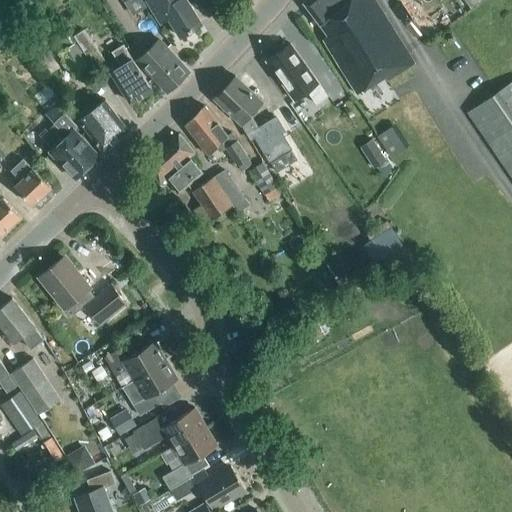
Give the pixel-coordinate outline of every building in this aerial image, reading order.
[(145,0),(145,1),(160,25),(168,20),(180,39),(203,24),(187,0),(145,0)] [(307,0),(304,3),(327,34),(322,39),(356,95),(362,91),(364,95),(369,92),(366,88),(384,77),(387,80),(413,64),(374,0),(307,0)] [(463,0),(470,9),(481,0),(463,0)] [(34,19),(23,4),(8,13),(18,29),(34,19)] [(96,69),(106,62),(88,33),(77,40),(96,69)] [(167,93),(189,72),(158,39),(136,60),(167,93)] [(78,79),(91,71),(74,44),(61,52),(78,79)] [(152,91),(123,45),(111,52),(120,68),(111,73),(130,103),(137,98),(138,100),(152,91)] [(292,46),(268,63),(295,103),(308,94),(317,107),(329,99),(292,46)] [(235,76),(214,99),(240,124),(250,141),(255,138),(268,162),(270,161),(276,171),(297,160),(291,149),(292,149),(282,133),(285,131),(276,116),(259,126),(251,113),(262,102),(235,76)] [(511,178),(511,82),(467,113),(511,178)] [(128,129),(104,99),(91,110),(88,106),(78,114),(81,117),(78,120),(103,152),(128,129)] [(75,179),(99,156),(74,130),(76,128),(63,114),(68,109),(59,100),(45,113),(54,123),(53,124),(66,137),(50,152),(75,179)] [(227,136),(204,106),(185,125),(209,157),(218,147),(223,152),(227,149),(242,172),(252,165),(232,133),(227,136)] [(180,193),(200,175),(200,169),(190,157),(195,153),(179,134),(154,156),(156,158),(147,167),(163,188),(170,182),(180,193)] [(383,160),(370,140),(358,147),(371,168),(383,160)] [(34,171),(23,160),(11,172),(22,183),(16,188),(32,205),(51,187),(35,170),(34,171)] [(277,187),(263,163),(249,170),(264,195),(277,187)] [(212,177),(191,191),(200,205),(194,209),(204,224),(231,205),(212,177)] [(3,200),(0,197),(0,233),(1,234),(20,216),(4,199),(3,200)] [(73,270),(63,257),(40,275),(50,288),(48,289),(64,309),(67,306),(73,314),(85,305),(100,324),(125,304),(111,284),(93,299),(87,291),(90,288),(75,268),(73,270)] [(43,340),(33,327),(34,327),(12,298),(0,307),(0,324),(14,342),(21,337),(31,349),(43,340)] [(67,320),(60,311),(52,318),(59,327),(67,320)] [(290,322),(284,313),(262,328),(269,337),(290,322)] [(319,339),(314,329),(302,335),(307,345),(319,339)] [(96,333),(75,344),(83,358),(104,347),(96,333)] [(129,343),(104,358),(115,376),(128,369),(134,379),(166,360),(155,341),(135,353),(129,343)] [(32,358),(11,373),(39,414),(60,399),(32,358)] [(134,379),(123,386),(140,415),(161,402),(155,393),(177,379),(166,360),(134,379)] [(18,385),(0,361),(0,382),(7,392),(18,385)] [(97,381),(107,374),(102,365),(91,372),(97,381)] [(0,405),(21,435),(40,422),(18,391),(0,403),(0,405)] [(131,405),(114,415),(124,432),(141,421),(131,405)] [(157,416),(132,431),(143,449),(167,435),(173,445),(206,427),(194,408),(163,427),(157,416)] [(104,441),(112,436),(107,427),(99,432),(104,441)] [(172,471),(162,477),(169,489),(188,478),(191,476),(185,465),(217,446),(206,427),(173,445),(179,456),(167,463),(172,471)] [(76,453),(86,467),(98,459),(88,444),(76,453)] [(212,508),(243,489),(230,467),(199,485),(212,508)] [(79,511),(112,511),(103,488),(115,483),(110,471),(86,480),(91,492),(75,498),(79,511)] [(188,478),(169,489),(176,500),(194,489),(188,478)] [(210,511),(205,502),(188,511),(210,511)]
